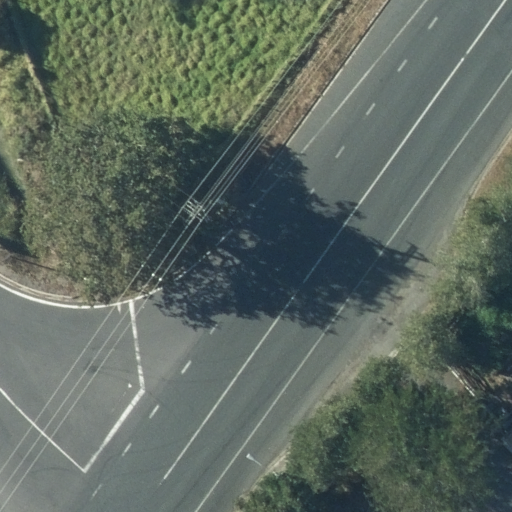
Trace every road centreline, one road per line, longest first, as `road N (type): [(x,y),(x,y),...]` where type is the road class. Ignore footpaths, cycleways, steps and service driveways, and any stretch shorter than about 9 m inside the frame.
road 1 (primary): [(141,511),(511,1)]
road 2 (unclassified): [(0,391),(83,473),(141,511)]
